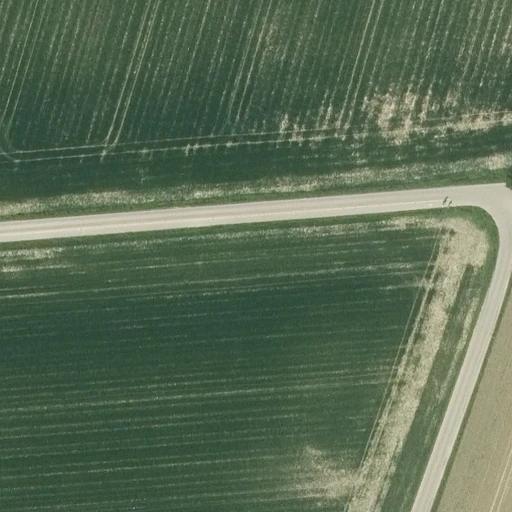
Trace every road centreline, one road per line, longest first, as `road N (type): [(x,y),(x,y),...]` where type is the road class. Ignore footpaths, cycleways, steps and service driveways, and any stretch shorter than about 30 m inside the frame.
road 1 (unclassified): [(0,232),(511,193)]
road 2 (track): [(419,511),(496,290),(511,193)]
